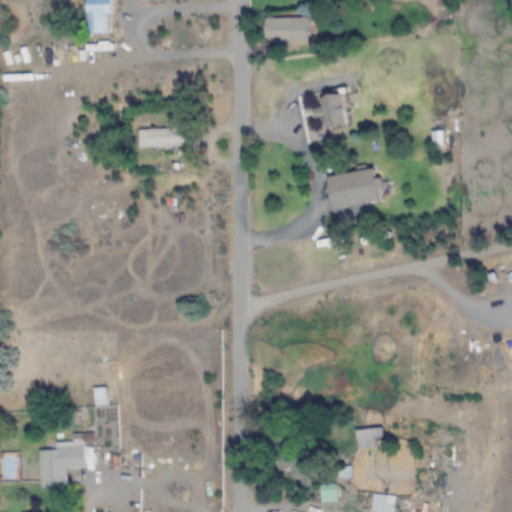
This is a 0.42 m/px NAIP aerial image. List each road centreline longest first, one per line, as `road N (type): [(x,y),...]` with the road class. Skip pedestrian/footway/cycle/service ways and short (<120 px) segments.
road 1 (residential): [(236,511),(239,0)]
road 2 (residential): [(511,246),(239,307)]
